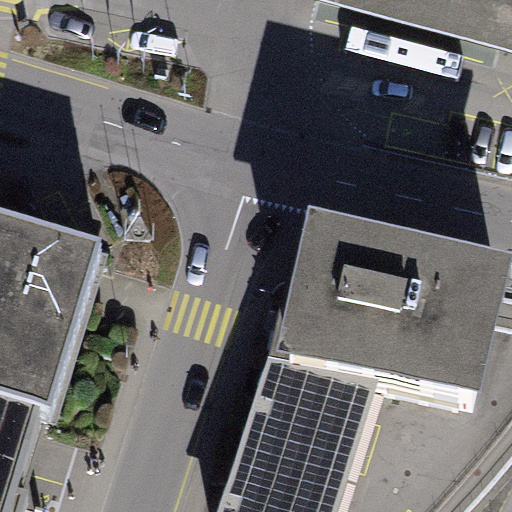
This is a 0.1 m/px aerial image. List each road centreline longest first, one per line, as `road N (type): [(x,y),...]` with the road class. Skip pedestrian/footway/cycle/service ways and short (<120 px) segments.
road 1 (residential): [(253,164),(148,511)]
road 2 (residential): [(253,164),(511,223)]
road 3 (residential): [(0,89),(253,164)]
